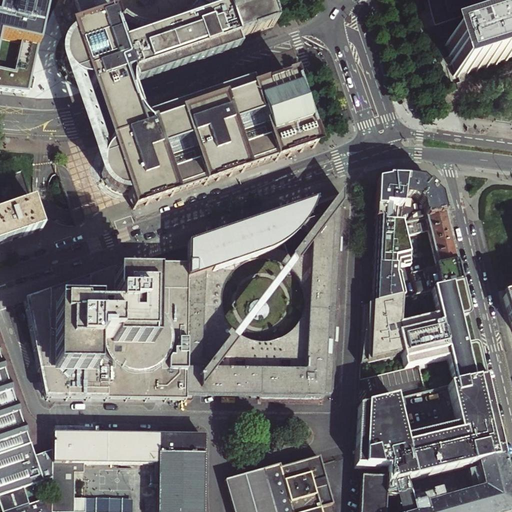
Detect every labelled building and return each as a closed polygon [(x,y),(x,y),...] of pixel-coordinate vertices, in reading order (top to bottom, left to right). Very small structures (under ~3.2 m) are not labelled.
[(0,0),(0,93),(25,97),(35,48),(45,0),(0,0)] [(196,0),(196,2),(194,7),(192,6),(191,7),(193,8),(188,14),(186,16),(183,19),(182,17),(180,19),(181,20),(175,24),(173,25),(169,27),(168,26),(166,26),(166,28),(160,30),(159,30),(153,30),(153,29),(151,29),(151,30),(146,30),(141,29),(137,28),(137,26),(135,26),(134,27),(131,26),(127,24),(124,22),(123,22),(121,20),(123,18),(121,17),(114,27),(110,16),(71,29),(73,36),(69,38),(67,41),(64,45),(62,49),(61,53),(61,58),(61,62),(62,66),(64,70),(66,74),(69,77),(72,79),(76,81),(80,83),(82,83),(85,83),(89,83),(91,89),(94,88),(98,98),(101,106),(103,113),(105,118),(106,121),(107,126),(112,140),(109,141),(111,147),(107,150),(106,151),(104,153),(102,156),(100,160),(98,165),(98,169),(98,173),(99,177),(101,181),(104,185),(107,188),(108,189),(110,191),(114,193),(118,194),(123,194),(127,194),(132,210),(210,183),(314,148),(302,113),(298,115),(295,107),(299,105),(291,79),(252,92),(249,83),(145,119),(143,113),(137,94),(134,85),(238,50),(234,40),(273,27),(263,0),(196,0)] [(511,22),(446,46),(455,74),(456,75),(511,55),(511,0),(449,0),(450,5),(451,12),(454,21),(454,22),(511,2),(511,22)] [(404,178),(385,177),(375,183),(370,284),(369,306),(402,298),(396,269),(408,267),(402,238),(399,225),(399,223),(404,178)] [(419,181),(404,178),(399,223),(399,225),(443,215),(439,197),(427,187),(419,181)] [(307,218),(311,210),(314,202),(292,210),(186,246),(185,267),(185,282),(184,403),(190,403),(193,400),(193,394),(226,394),(257,395),(257,401),(272,402),(272,404),(321,405),(322,397),(322,389),(334,389),(344,209),(338,209),(338,194),(319,220),(302,226),(305,221),(307,218)] [(41,231),(32,201),(0,212),(0,244),(10,242),(15,240),(41,231)] [(445,222),(443,215),(399,225),(402,238),(427,232),(435,268),(455,263),(454,259),(453,258),(454,257),(450,243),(449,241),(445,222)] [(457,274),(455,263),(435,268),(410,274),(415,295),(430,291),(460,284),(457,274)] [(182,403),(184,403),(185,282),(185,267),(127,266),(83,281),(54,291),(23,302),(24,305),(35,362),(43,399),(182,401),(182,403)] [(464,303),(460,284),(430,291),(436,317),(398,326),(396,314),(406,312),(403,298),(402,298),(369,306),(362,308),(359,360),(359,365),(399,356),(402,370),(446,360),(453,387),(482,379),(477,358),(470,329),(464,303)] [(511,294),(502,298),(511,328),(511,294)] [(0,496),(5,494),(23,488),(51,478),(51,465),(52,451),(34,457),(0,356),(0,496)] [(401,441),(392,401),(356,409),(354,469),(384,470),(384,480),(383,488),(403,483),(474,466),(501,460),(496,437),(493,424),(486,394),(482,379),(453,387),(446,388),(456,429),(401,441)] [(162,438),(52,437),(52,451),(51,465),(51,478),(51,497),(50,511),(73,511),(74,500),(74,483),(70,483),(70,474),(74,474),(83,475),(83,465),(157,466),(156,511),(201,511),(202,467),(202,438),(162,438)] [(332,511),(318,459),(270,472),(271,474),(241,483),(240,480),(226,484),(226,486),(228,485),(235,511),(332,511)] [(510,511),(511,510),(511,504),(501,460),(474,466),(481,491),(421,508),(416,490),(405,493),(403,483),(383,488),(383,500),(394,502),(396,511),(510,511)] [(382,511),(383,500),(383,488),(384,480),(377,480),(377,474),(361,473),(358,511),(382,511)] [(50,511),(51,497),(29,505),(23,488),(5,494),(10,511),(6,511),(50,511)] [(132,511),(132,501),(74,500),(73,511),(132,511)]
